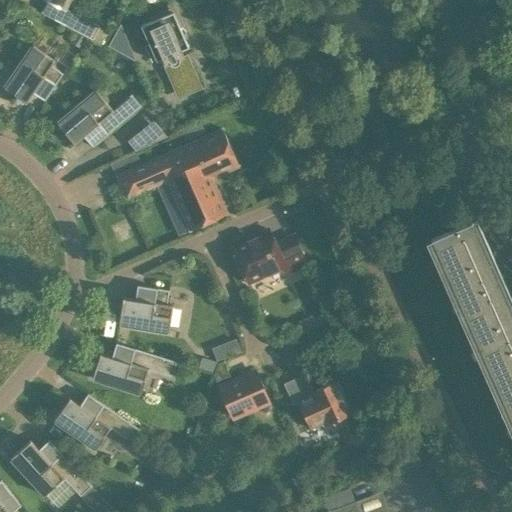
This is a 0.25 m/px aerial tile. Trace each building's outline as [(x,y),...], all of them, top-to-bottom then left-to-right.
[(45,0),(49,2),(42,14),(64,25),(71,12),(66,9),(70,0),(45,0)] [(99,26),(71,12),(64,25),(92,40),(99,26)] [(151,21),(140,26),(156,61),(163,58),(165,64),(162,65),(168,78),(169,78),(174,88),(176,91),(180,93),(184,94),(187,94),(191,92),(194,89),(196,86),(197,82),(197,78),(192,68),(193,68),(187,54),(183,56),(181,50),(188,47),(175,17),(154,26),(151,21)] [(129,51),(120,29),(110,47),(127,56),(129,51)] [(76,32),(70,41),(79,47),(85,38),(76,32)] [(63,74),(51,66),(55,60),(33,45),(4,87),(26,103),(33,92),(44,100),(63,74)] [(131,94),(112,110),(96,90),(57,123),(74,143),(83,136),(92,146),(141,106),(131,94)] [(166,179),(189,230),(226,214),(210,178),(238,166),(222,129),(194,141),(193,140),(116,174),(126,197),(166,179)] [(511,300),(475,218),(425,241),(511,437),(511,300)] [(293,235),(274,243),(267,229),(258,233),(259,236),(232,248),(248,282),(283,266),(285,271),(305,262),(293,235)] [(137,285),(134,299),(122,297),(118,323),(168,331),(172,305),(166,304),(169,290),(137,285)] [(324,313),(313,318),(318,327),(328,322),(324,313)] [(312,347),(320,343),(315,332),(307,336),(312,347)] [(234,341),(223,346),(227,356),(239,352),(234,341)] [(115,343),(111,356),(99,352),(91,378),(140,393),(148,369),(171,376),(176,361),(115,343)] [(201,358),(197,369),(214,375),(218,364),(201,358)] [(223,360),(218,363),(218,364),(214,375),(216,381),(229,375),(223,360)] [(232,417),(268,401),(255,371),(219,387),(232,417)] [(336,380),(313,391),(306,376),(289,384),(298,402),(302,400),(313,423),(323,418),(324,422),(322,423),(324,425),(331,422),(335,429),(347,423),(343,416),(351,413),(350,410),(348,411),(335,384),(337,383),(336,380)] [(87,393),(79,405),(69,398),(54,420),(96,449),(110,428),(130,442),(139,429),(87,393)] [(56,439),(63,430),(56,426),(50,435),(56,439)] [(48,439),(38,449),(30,440),(10,458),(45,495),(63,478),(80,496),(91,486),(48,439)] [(0,479),(0,511),(11,511),(20,505),(0,479)] [(163,483),(157,491),(163,496),(174,491),(165,485),(163,483)] [(109,511),(111,510),(98,496),(89,504),(96,511),(109,511)] [(359,511),(355,501),(325,511),(359,511)]
